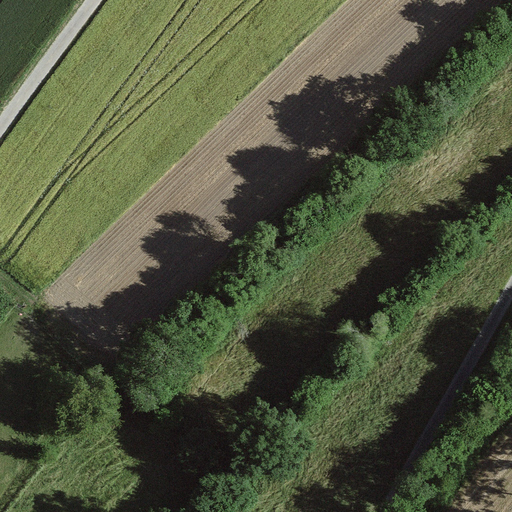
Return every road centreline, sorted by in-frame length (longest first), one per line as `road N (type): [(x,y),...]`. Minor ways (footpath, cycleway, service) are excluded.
road 1 (track): [(511,294),(387,511)]
road 2 (residential): [(0,130),(95,0)]
